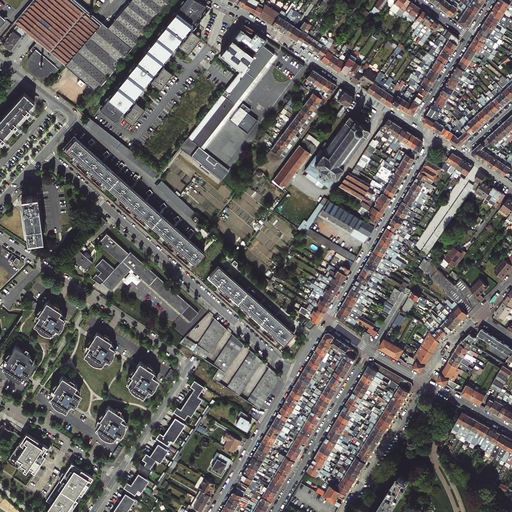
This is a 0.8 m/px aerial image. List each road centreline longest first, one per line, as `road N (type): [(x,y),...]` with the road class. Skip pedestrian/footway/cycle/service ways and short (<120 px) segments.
road 1 (residential): [(45,151),(293,375)]
road 2 (residential): [(0,236),(190,363)]
road 3 (tertiary): [(225,5),(412,125)]
road 4 (residential): [(433,137),(325,319)]
road 5 (residential): [(274,511),(369,349)]
road 6 (residential): [(293,375),(214,511)]
road 7 (residential): [(344,511),(426,382)]
road 8 (residential): [(116,475),(0,399)]
road 9 (residential): [(190,363),(116,475)]
